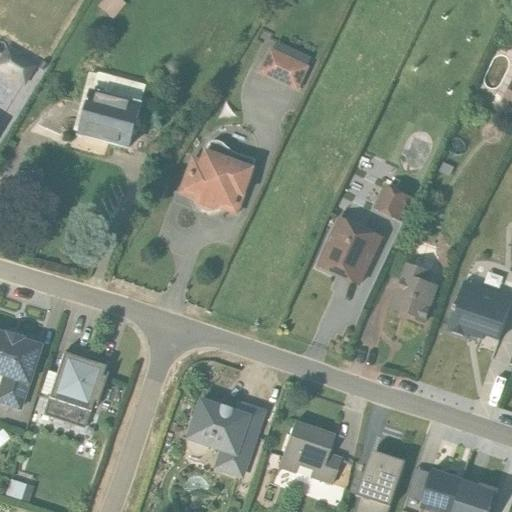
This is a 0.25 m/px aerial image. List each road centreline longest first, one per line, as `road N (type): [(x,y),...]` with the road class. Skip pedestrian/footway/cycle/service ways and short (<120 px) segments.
road 1 (residential): [(511,441),(171,324)]
road 2 (residential): [(171,324),(106,511)]
road 3 (residential): [(171,324),(0,271)]
